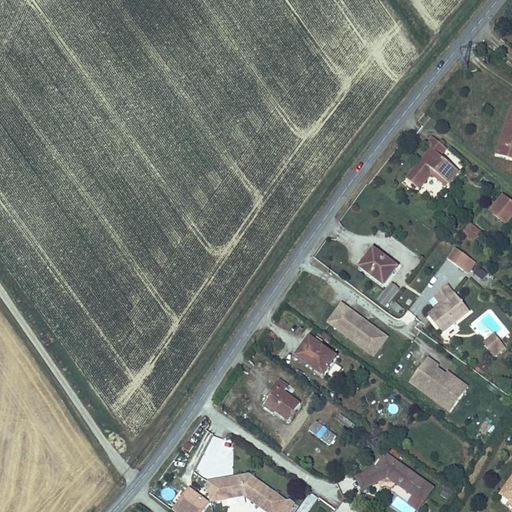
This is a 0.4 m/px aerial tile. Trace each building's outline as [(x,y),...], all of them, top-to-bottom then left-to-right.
[(511,109),(497,155),(511,159),(511,109)] [(407,180),(415,187),(429,169),(448,184),(458,171),(440,157),(446,149),(433,139),(427,146),(431,150),(407,180)] [(429,169),(415,187),(418,190),(430,175),(445,187),(448,184),(429,169)] [(507,224),(511,217),(511,202),(503,196),(491,211),(499,217),(507,224)] [(472,224),(463,234),(472,243),(482,233),(472,224)] [(471,260),(455,248),(447,259),(463,271),(471,260)] [(373,250),(360,267),(384,285),(396,269),(383,259),(384,258),(373,250)] [(474,263),(471,260),(463,271),(466,274),(474,263)] [(481,282),(488,274),(479,267),(473,275),(481,282)] [(391,285),(379,301),(385,306),(398,289),(391,285)] [(441,305),(428,315),(442,332),(469,311),(455,294),(454,295),(447,286),(434,296),(441,305)] [(395,302),(391,307),(398,313),(402,308),(395,302)] [(387,338),(370,325),(369,327),(367,325),(368,324),(342,305),(328,323),(368,352),(374,343),(380,348),(387,338)] [(488,350),(498,342),(493,335),(483,343),(488,350)] [(296,356),(300,359),(307,350),(306,350),(313,341),(309,338),(296,356)] [(307,350),(300,359),(322,375),(335,357),(313,341),(306,350),(307,350)] [(493,357),(504,349),(498,342),(488,350),(493,357)] [(374,356),(380,348),(374,343),(368,352),(374,356)] [(410,382),(450,412),(463,394),(443,379),(446,375),(437,368),(439,366),(428,358),(410,382)] [(446,375),(443,379),(463,394),(468,388),(447,373),(446,375)] [(273,394),(265,405),(288,421),(301,403),(285,391),(289,386),(280,379),(270,392),(273,394)] [(340,415),(337,419),(351,430),(355,425),(340,415)] [(315,422),(309,431),(329,445),(336,436),(315,422)] [(436,489),(389,454),(379,468),(369,473),(375,484),(378,482),(388,477),(397,483),(415,496),(425,504),(436,489)] [(375,484),(369,473),(357,480),(363,490),(375,484)] [(235,477),(218,480),(221,500),(245,496),(266,511),(278,495),(263,485),(257,486),(255,474),(235,477)] [(397,483),(388,477),(378,482),(381,487),(384,488),(386,486),(389,487),(391,488),(394,488),(397,483)] [(511,478),(501,494),(511,501),(511,499),(511,478)] [(221,500),(218,480),(208,482),(211,501),(221,500)] [(190,489),(174,511),(203,511),(210,503),(190,489)] [(312,493),(297,511),(308,511),(319,498),(312,493)] [(278,495),(266,511),(267,511),(277,511),(285,501),(278,495)] [(425,504),(415,496),(410,503),(420,511),(425,504)] [(289,511),(293,506),(285,501),(277,511),(289,511)]
